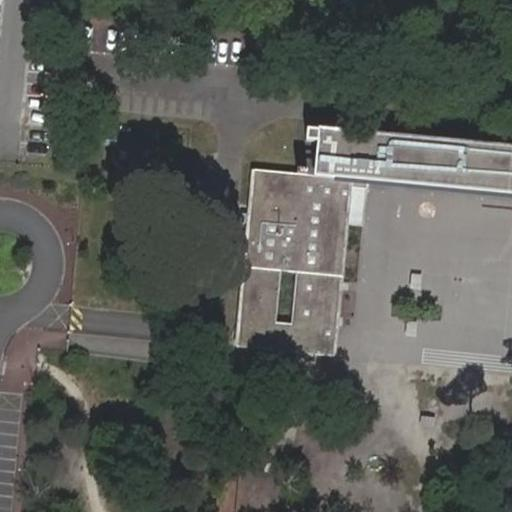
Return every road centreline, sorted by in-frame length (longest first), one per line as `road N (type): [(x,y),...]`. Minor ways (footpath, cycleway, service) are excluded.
road 1 (residential): [(0,311),(34,298),(48,271),(33,229),(0,218)]
road 2 (residential): [(22,0),(9,144)]
